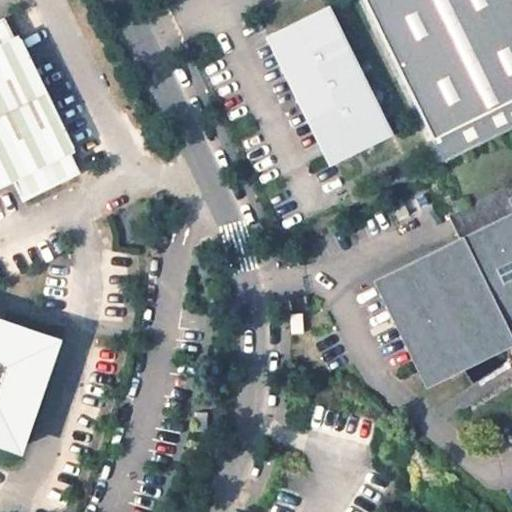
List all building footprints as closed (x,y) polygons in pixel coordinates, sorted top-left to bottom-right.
[(511,0),(365,0),(444,162),(511,128),(511,0)] [(388,134),(328,10),(274,37),(334,160),(388,134)] [(0,181),(17,173),(28,196),(81,170),(70,148),(76,145),(60,114),(55,116),(34,74),(38,71),(23,40),(19,42),(8,20),(0,23),(0,181)] [(511,202),(511,203),(511,205),(511,218),(461,243),(376,285),(416,368),(499,327),(498,326),(511,319),(511,202)] [(499,327),(416,368),(425,383),(508,343),(511,352),(511,319),(498,326),(499,327)] [(53,344),(0,325),(0,443),(16,449),(53,344)] [(207,415),(196,415),(196,432),(207,432),(207,415)]
